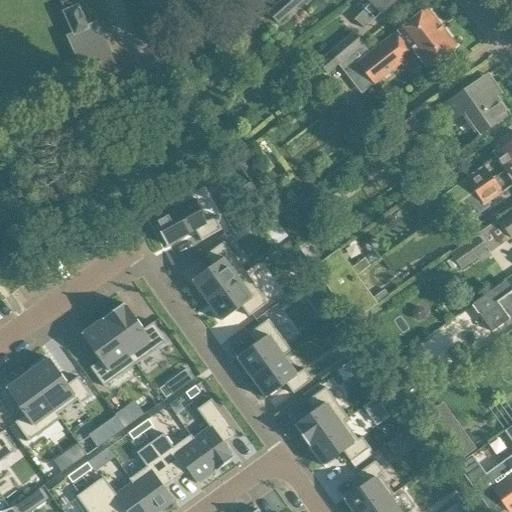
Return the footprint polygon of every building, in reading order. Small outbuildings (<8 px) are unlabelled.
[(276,23),(303,0),(281,0),(267,12),(276,23)] [(393,0),(371,0),(373,2),(355,20),(364,29),(374,19),(393,0)] [(65,13),(75,33),(86,28),(77,7),(65,13)] [(428,68),(456,46),(426,9),(357,64),(374,84),(405,60),(401,55),(411,47),(428,68)] [(328,73),(363,43),(354,33),(319,62),(328,73)] [(480,134),(508,115),(483,79),(440,108),(449,121),(464,111),(480,134)] [(395,149),(423,129),(413,116),(386,136),(395,149)] [(459,203),(474,192),(511,165),(511,140),(494,153),(497,157),(454,187),(453,194),(459,203)] [(11,161),(0,166),(0,181),(17,173),(11,161)] [(511,165),(474,192),(459,203),(454,206),(462,217),(482,203),(483,205),(511,185),(511,165)] [(194,199),(153,222),(167,246),(195,230),(201,241),(222,230),(215,217),(207,222),(194,199)] [(511,210),(497,221),(507,236),(510,240),(511,238),(511,210)] [(487,250),(476,235),(449,255),(459,270),(487,250)] [(212,266),(192,280),(207,301),(246,272),(224,242),(205,256),(212,266)] [(313,267),(332,293),(349,281),(330,255),(313,267)] [(246,272),(207,301),(209,304),(212,310),(213,309),(221,321),(241,307),(249,317),(268,303),(246,272)] [(349,281),(332,293),(352,321),(376,304),(365,288),(358,294),(349,281)] [(511,327),(511,290),(495,302),(488,293),(471,306),(490,332),(507,320),(511,327)] [(124,303),(103,319),(136,364),(167,341),(153,322),(143,330),(124,303)] [(103,319),(81,334),(100,360),(90,368),(104,387),(136,364),(103,319)] [(256,343),(236,358),(245,369),(244,369),(248,375),(249,375),(251,378),(283,355),(283,356),(291,350),(268,319),(249,333),(256,343)] [(283,355),(251,378),(266,398),(286,384),(293,394),(312,380),(304,369),(296,374),(283,356),(283,355)] [(48,358),(27,373),(57,415),(58,414),(77,400),(80,404),(91,396),(78,377),(67,384),(48,358)] [(404,371),(394,378),(402,389),(412,382),(404,371)] [(27,373),(6,389),(25,415),(15,422),(28,442),(61,418),(58,414),(57,415),(27,373)] [(195,386),(185,393),(190,400),(200,393),(195,386)] [(314,411),(294,425),(309,446),(344,420),(345,421),(348,418),(326,387),(307,401),(314,411)] [(194,438),(193,439),(216,471),(234,457),(224,444),(237,435),(211,399),(197,410),(209,427),(194,438)] [(148,420),(138,426),(143,433),(153,426),(148,420)] [(344,420),(309,446),(323,466),(343,452),(351,462),(370,448),(361,437),(358,439),(345,421),(344,420)] [(511,441),(511,454),(502,462),(511,475),(511,425),(504,431),(511,441)] [(138,426),(128,433),(133,440),(143,433),(138,426)] [(0,462),(16,451),(2,432),(0,433),(0,462)] [(164,433),(150,443),(176,479),(188,470),(197,484),(216,471),(193,439),(194,438),(191,435),(173,447),(164,433)] [(146,467),(129,479),(132,483),(133,482),(153,511),(158,511),(174,501),(164,487),(176,479),(150,443),(137,453),(146,467)] [(472,454),(457,465),(487,508),(499,499),(508,511),(509,511),(511,510),(511,475),(502,462),(486,474),(472,454)] [(363,485),(343,499),(352,511),(368,511),(389,497),(390,498),(394,495),(380,475),(383,472),(375,461),(356,474),(363,485)] [(87,463),(78,469),(82,476),(92,469),(87,463)] [(78,469),(67,477),(72,483),(82,476),(78,469)] [(103,477),(90,487),(108,511),(153,511),(133,482),(132,483),(116,495),(103,477)] [(41,487),(12,508),(15,511),(30,511),(49,499),(41,487)] [(77,498),(61,509),(63,511),(108,511),(90,487),(76,497),(77,498)] [(389,497),(368,511),(412,511),(411,510),(408,511),(400,511),(390,498),(389,497)]
